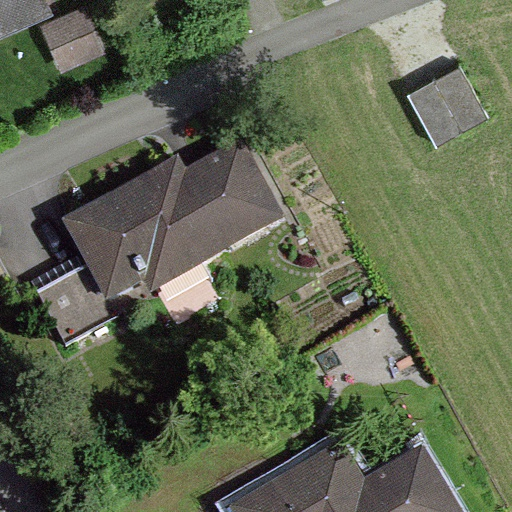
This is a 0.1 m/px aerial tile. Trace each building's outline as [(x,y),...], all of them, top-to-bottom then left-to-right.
[(0,0),(0,30),(45,11),(40,0),(0,0)] [(59,63),(93,48),(77,14),(43,29),(59,63)] [(483,118),(455,66),(403,94),(431,146),(483,118)] [(274,222),(235,152),(161,193),(153,180),(64,229),(85,268),(33,297),(62,349),(114,319),(103,300),(189,253),(196,266),(274,222)] [(316,469),(242,511),(449,511),(417,457),(356,493),(334,456),(315,468),(316,469)]
